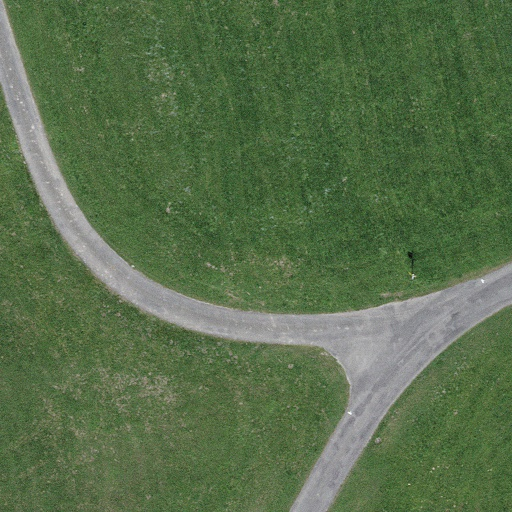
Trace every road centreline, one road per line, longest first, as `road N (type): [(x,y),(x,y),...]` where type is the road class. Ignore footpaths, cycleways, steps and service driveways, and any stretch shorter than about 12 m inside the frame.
road 1 (track): [(8,0),(77,208),(205,318),(430,341)]
road 2 (residential): [(511,296),(430,341),(367,421),(315,511)]
